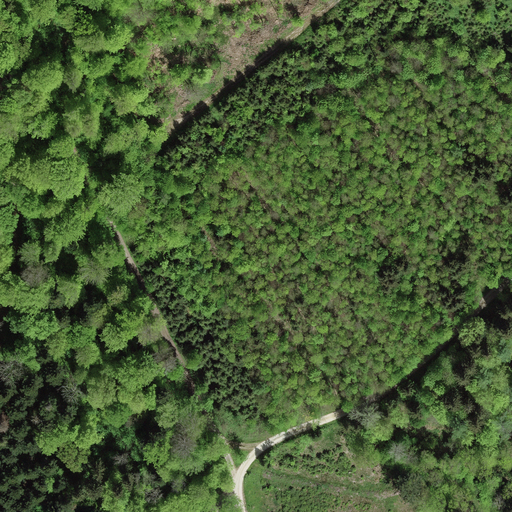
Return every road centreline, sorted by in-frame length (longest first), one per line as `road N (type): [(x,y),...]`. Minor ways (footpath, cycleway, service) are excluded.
road 1 (track): [(235,478),(82,163),(0,52)]
road 2 (track): [(511,274),(410,371),(363,402),(266,444),(236,474)]
road 3 (track): [(171,126),(338,0)]
